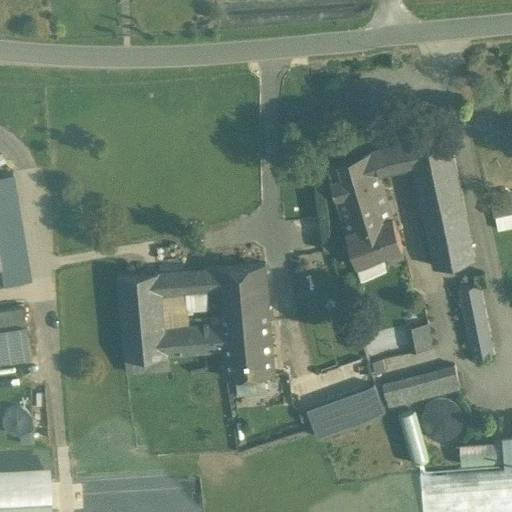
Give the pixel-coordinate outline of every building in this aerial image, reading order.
[(446,131),(404,140),(409,163),(451,154),(446,131)] [(404,140),(374,147),(381,173),(410,167),(409,163),(404,140)] [(374,147),(327,160),(347,227),(393,214),(381,173),(374,147)] [(451,154),(409,163),(410,167),(432,266),(473,257),(451,154)] [(7,171),(0,171),(0,263),(21,260),(7,171)] [(510,191),(491,195),(495,214),(511,210),(511,197),(510,191)] [(393,214),(347,227),(357,261),(362,277),(382,270),(385,265),(382,254),(403,247),(393,214)] [(266,259),(217,263),(219,284),(221,307),(270,302),(266,259)] [(21,260),(0,263),(0,265),(3,281),(26,277),(23,260),(21,260)] [(217,263),(187,266),(189,287),(219,284),(217,263)] [(187,266),(160,268),(162,289),(189,287),(187,266)] [(160,268),(118,272),(126,355),(168,352),(165,324),(162,289),(160,268)] [(478,283),(457,288),(469,345),(490,340),(478,283)] [(270,302),(221,307),(222,319),(165,324),(168,352),(224,347),(227,373),(276,369),(270,302)] [(22,303),(0,306),(0,358),(30,354),(22,303)] [(408,324),(412,349),(434,346),(430,321),(408,324)] [(490,340),(469,345),(472,358),(493,354),(490,340)] [(168,352),(126,355),(127,369),(169,366),(168,352)] [(451,364),(382,382),(387,404),(457,386),(451,364)] [(372,379),(306,403),(317,433),(357,419),(354,412),(381,402),(372,379)] [(31,408),(31,405),(31,401),(29,399),(26,397),(23,396),(19,397),(16,399),(15,402),(14,405),(15,408),(17,411),(19,413),(23,413),(26,413),(29,411),(31,408)] [(462,424),(463,416),(461,408),(457,402),(450,398),(442,396),(435,398),(428,402),(424,409),(422,417),(424,425),(428,431),(435,435),(443,437),(451,435),(457,431),(462,424)] [(412,461),(430,455),(415,407),(397,412),(412,461)] [(511,434),(503,435),(505,467),(511,466),(511,434)] [(502,440),(460,443),(461,464),(504,461),(502,440)] [(511,511),(511,466),(505,467),(420,474),(422,511),(511,511)] [(57,511),(57,485),(0,487),(0,511),(57,511)]
